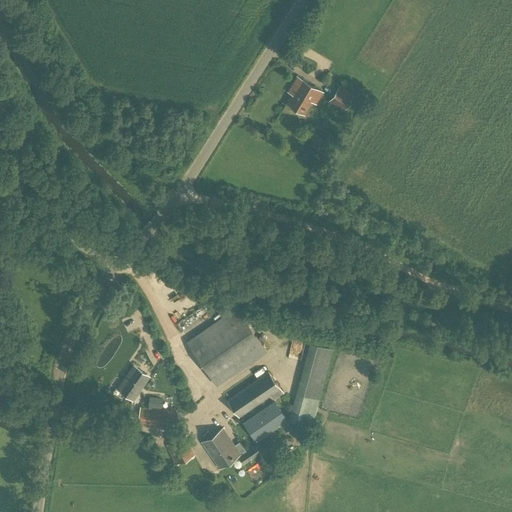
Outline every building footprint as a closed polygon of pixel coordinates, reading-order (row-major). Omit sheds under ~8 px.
[(286,103),(304,114),(312,101),(316,104),(323,92),(301,78),(286,103)] [(339,85),(328,102),(342,112),(354,95),(339,85)] [(187,342),(194,352),(216,384),(266,351),(240,313),(231,311),(187,342)] [(309,342),(289,420),(312,426),(332,348),(309,342)] [(135,366),(119,389),(132,398),(148,375),(135,366)] [(227,399),(239,418),(271,395),(275,401),(284,393),(268,371),(227,399)] [(149,406),(163,406),(163,396),(149,395),(149,406)] [(244,423),(255,439),(286,418),(275,402),(244,423)] [(178,413),(140,406),(137,422),(175,427),(178,413)] [(223,427),(202,442),(219,468),(238,455),(244,464),(260,452),(255,444),(245,451),(244,449),(240,452),(223,427)] [(165,446),(174,464),(194,454),(185,436),(165,446)]
